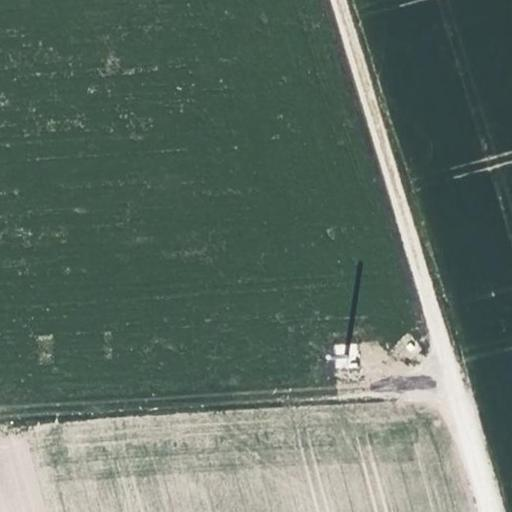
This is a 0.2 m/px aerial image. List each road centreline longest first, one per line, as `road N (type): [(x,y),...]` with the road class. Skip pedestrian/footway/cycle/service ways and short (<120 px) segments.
road 1 (track): [(0,414),(455,397)]
road 2 (track): [(455,397),(338,0)]
